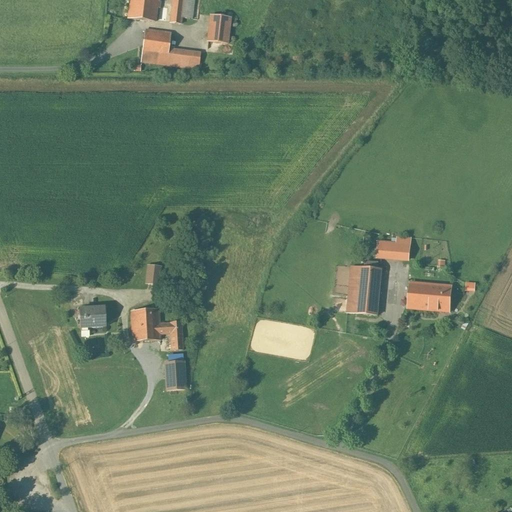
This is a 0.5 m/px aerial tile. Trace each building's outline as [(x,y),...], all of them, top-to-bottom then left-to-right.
[(151,0),(130,0),(128,19),(154,22),(156,7),(157,1),(151,0)] [(180,24),(181,18),(191,19),(193,0),(172,0),(170,23),(180,24)] [(230,18),(210,16),(207,41),(227,44),(230,18)] [(170,33),(145,30),(141,61),(166,65),(168,49),(170,33)] [(168,49),(166,65),(198,69),(200,53),(168,49)] [(181,239),(174,236),(169,249),(176,252),(181,239)] [(410,244),(378,241),(376,256),(408,259),(410,244)] [(166,267),(146,265),(144,284),(164,286),(166,267)] [(381,269),(351,266),(346,313),(376,316),(381,269)] [(420,284),(409,283),(407,308),(448,312),(449,312),(451,287),(426,285),(426,282),(420,281),(420,284)] [(103,308),(78,310),(80,329),(88,328),(104,327),(103,308)] [(158,310),(131,312),(132,342),(159,341),(159,335),(158,324),(158,310)] [(158,324),(159,335),(170,334),(171,351),(182,350),(181,322),(169,323),(169,324),(158,324)] [(88,328),(80,329),(81,337),(88,336),(88,328)] [(183,362),(164,364),(166,391),(184,390),(183,362)]
